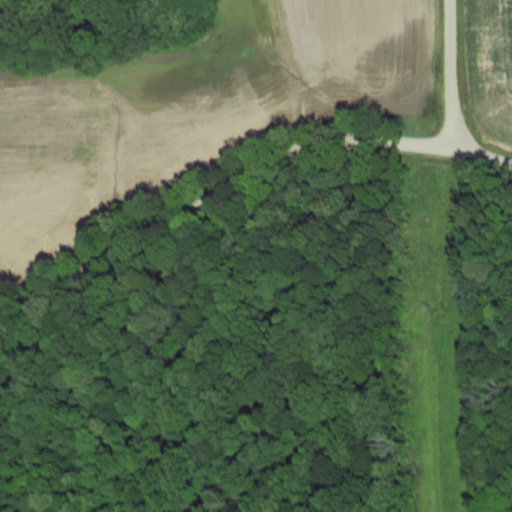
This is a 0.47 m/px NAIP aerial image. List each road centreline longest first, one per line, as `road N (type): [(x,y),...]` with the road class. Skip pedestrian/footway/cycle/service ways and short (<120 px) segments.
road 1 (residential): [(0,328),(304,151),(372,142),(464,155)]
road 2 (residential): [(464,155),(463,0)]
